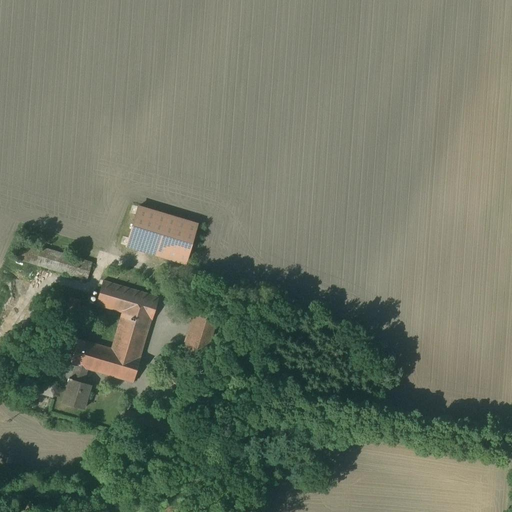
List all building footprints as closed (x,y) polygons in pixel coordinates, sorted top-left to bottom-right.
[(197,222),(138,206),(127,245),(185,262),(197,222)] [(92,263),(22,242),(17,259),(87,280),(92,263)] [(194,283),(170,289),(173,300),(197,294),(194,283)] [(122,313),(111,349),(70,337),(62,362),(76,366),(86,369),(133,383),(140,358),(150,322),(151,322),(157,301),(103,285),(97,306),(122,313)] [(81,301),(70,298),(65,312),(76,315),(81,301)] [(199,308),(186,351),(205,357),(218,314),(199,308)] [(76,366),(72,380),(70,379),(63,403),(83,409),(90,386),(82,383),(86,369),(76,366)] [(191,370),(165,367),(164,379),(189,382),(191,370)] [(55,388),(26,379),(23,389),(52,397),(55,388)] [(170,429),(124,415),(120,429),(166,443),(170,429)]
